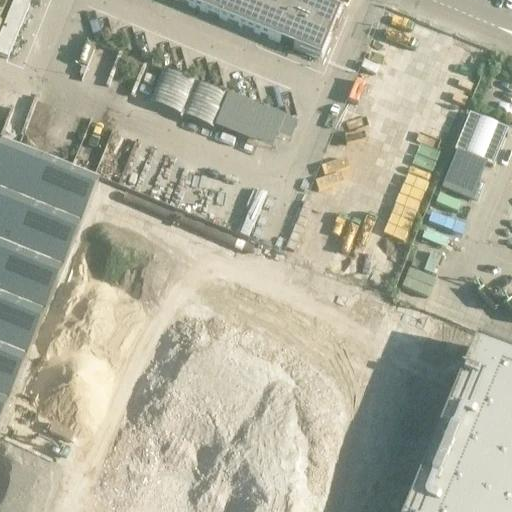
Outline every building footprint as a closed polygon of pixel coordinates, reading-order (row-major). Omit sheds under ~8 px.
[(36,14),(42,0),(18,0),(16,5),(36,14)] [(339,12),(309,0),(173,0),(319,60),(339,12)] [(385,46),(307,272),(373,295),(452,69),(385,46)] [(112,94),(113,87),(122,89),(126,71),(109,68),(111,61),(95,58),(91,79),(102,81),(100,91),(112,94)] [(275,169),(289,131),(143,76),(130,111),(170,126),(169,129),(275,169)] [(463,171),(486,180),(504,136),(481,127),(463,171)] [(7,149),(0,167),(0,198),(79,231),(98,186),(7,149)] [(0,198),(0,250),(61,275),(79,231),(0,198)] [(0,250),(0,302),(43,320),(61,275),(0,250)] [(0,302),(0,353),(25,364),(43,320),(0,302)] [(360,505),(407,379),(219,311),(152,496),(196,511),(371,511),(372,510),(360,505)] [(0,353),(0,405),(7,409),(25,364),(0,353)] [(511,511),(511,379),(486,370),(440,499),(430,496),(424,511),(511,511)] [(63,493),(57,510),(63,511),(78,511),(83,500),(63,493)]
